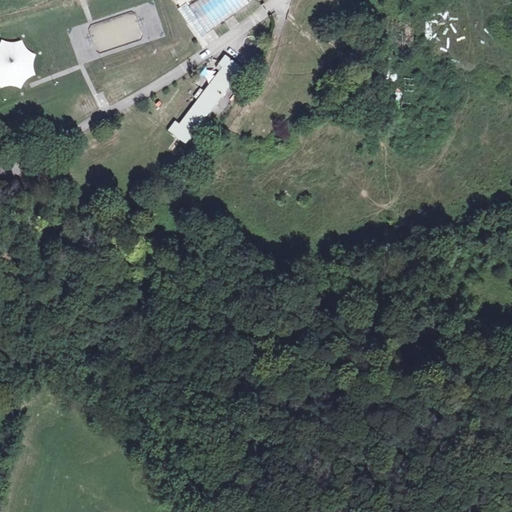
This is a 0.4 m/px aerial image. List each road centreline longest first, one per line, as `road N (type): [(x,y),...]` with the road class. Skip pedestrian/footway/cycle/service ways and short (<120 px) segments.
road 1 (track): [(185,205),(268,291),(432,319),(511,343)]
road 2 (track): [(198,170),(265,71),(284,0)]
